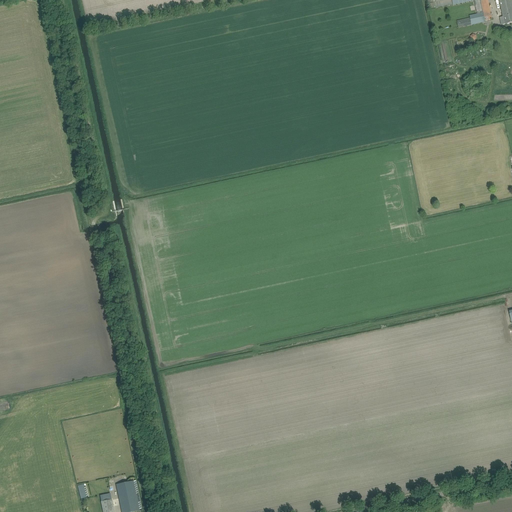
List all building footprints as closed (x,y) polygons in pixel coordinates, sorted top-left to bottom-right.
[(492,19),(487,0),(486,0),(478,2),(480,11),(483,11),(484,16),(482,17),(483,21),(492,19)] [(500,0),(504,17),(500,18),(502,25),(511,23),(511,11),(511,6),(510,0),(500,0)] [(457,21),(459,28),(482,23),(480,16),(457,21)] [(134,511),(139,511),(133,481),(116,485),(121,511),(134,511)] [(114,511),(112,500),(111,500),(101,502),(102,511),(114,511)]
